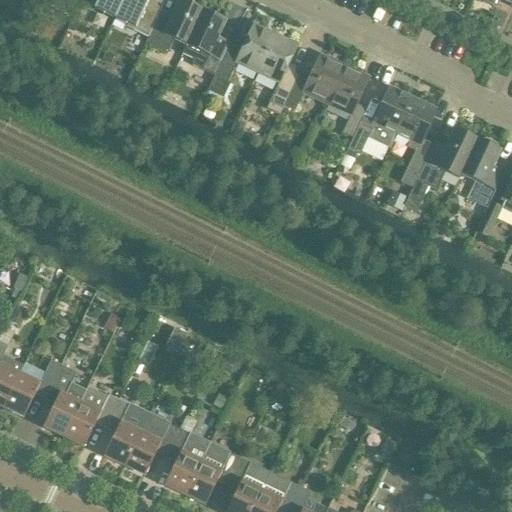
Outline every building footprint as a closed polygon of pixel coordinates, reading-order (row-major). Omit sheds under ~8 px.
[(90,0),(97,3),(93,10),(114,20),(123,0),(90,0)] [(123,0),(114,20),(149,36),(157,19),(165,1),(162,0),(123,0)] [(173,40),(186,46),(203,11),(180,1),(169,25),(157,19),(149,36),(145,45),(167,55),(173,40)] [(214,46),(225,22),(203,11),(186,46),(182,55),(193,60),(192,66),(214,77),(226,52),(214,46)] [(229,44),(226,52),(214,77),(213,78),(227,84),(228,83),(236,64),(257,74),(275,36),(253,25),(244,45),(243,44),(242,44),(236,48),(229,44)] [(269,103),(282,110),(284,107),(298,77),(291,74),(290,68),(291,66),(288,65),(297,46),(275,36),(257,74),(278,84),(269,103)] [(113,57),(105,53),(102,60),(109,64),(113,57)] [(308,82),(298,77),(284,107),(294,112),(303,93),(327,105),(344,68),(320,56),(308,82)] [(342,134),(353,139),(363,118),(362,118),(366,110),(356,105),(368,79),(344,68),(327,105),(351,116),(342,134)] [(223,99),(230,84),(228,83),(227,84),(213,78),(207,91),(223,99)] [(388,149),(389,149),(396,135),(413,100),(389,89),(373,123),(363,118),(353,139),(345,156),(353,160),(356,154),(360,156),(362,152),(382,162),(388,149)] [(436,111),(413,100),(396,135),(409,141),(406,148),(416,153),(436,111)] [(444,173),(458,180),(477,140),(454,130),(446,148),(434,143),(425,163),(416,182),(436,191),(444,173)] [(486,140),(484,144),(477,140),(458,180),(459,180),(461,176),(475,182),(466,200),(486,209),(503,173),(492,167),(500,151),(496,149),(497,146),(486,140)] [(412,191),(416,182),(425,163),(413,157),(400,185),(412,191)] [(511,214),(511,178),(502,200),(505,202),(501,210),(511,214)] [(401,212),(407,200),(394,194),(388,206),(401,212)] [(487,239),(501,210),(489,205),(476,234),(487,239)] [(506,269),(511,245),(511,243),(500,241),(494,266),(506,269)] [(19,275),(12,288),(21,293),(28,279),(19,275)] [(16,308),(9,321),(19,326),(26,313),(16,308)] [(118,320),(111,316),(104,329),(112,333),(118,320)] [(8,347),(0,343),(0,407),(3,409),(20,374),(24,366),(4,356),(8,347)] [(236,362),(228,358),(222,360),(220,365),(222,370),(230,374),(236,373),(238,368),(236,362)] [(40,384),(20,374),(3,409),(23,419),(37,390),(47,395),(58,371),(61,366),(51,361),(40,384)] [(58,371),(47,395),(56,400),(43,428),(63,438),(80,403),(86,391),(71,384),(76,374),(61,366),(58,371)] [(287,385),(279,382),(274,392),(282,396),(287,385)] [(86,391),(80,403),(63,438),(84,448),(97,420),(107,425),(118,400),(109,396),(107,398),(87,388),(86,391)] [(227,401),(219,397),(214,407),(223,411),(227,401)] [(107,425),(117,429),(103,457),(123,467),(140,432),(149,414),(119,400),(118,400),(107,425)] [(144,477),(158,449),(168,454),(179,430),(169,425),(170,424),(149,414),(140,432),(123,467),(144,477)] [(189,435),(179,430),(168,454),(177,459),(164,487),(184,497),(210,443),(190,434),(189,435)] [(218,478),(228,483),(239,459),(230,454),(230,453),(210,443),(184,497),(205,506),(218,478)] [(226,511),(251,511),(270,473),(250,463),(250,464),(239,459),(228,483),(238,488),(226,511)] [(251,511),(276,511),(279,507),(289,511),(300,488),(270,473),(251,511)] [(310,493),(300,488),(289,511),(306,511),(302,510),(310,493)]
